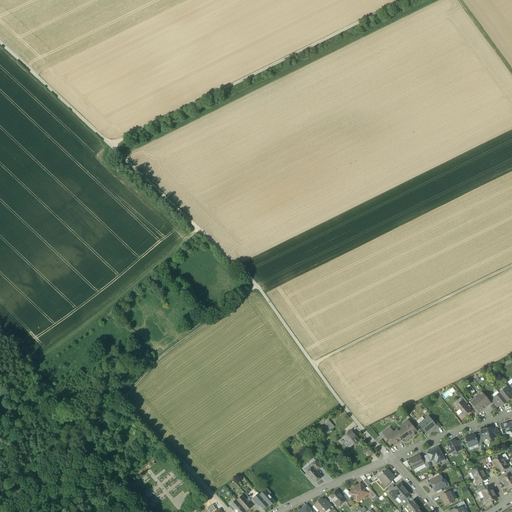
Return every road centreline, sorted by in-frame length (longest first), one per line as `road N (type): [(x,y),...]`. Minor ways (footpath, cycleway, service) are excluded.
road 1 (track): [(110,145),(256,287),(340,402)]
road 2 (track): [(110,145),(408,0)]
road 3 (track): [(511,267),(311,366)]
road 4 (track): [(256,287),(160,356),(123,396)]
road 5 (track): [(123,396),(7,511)]
road 6 (track): [(0,43),(110,145)]
road 7 (residential): [(391,460),(511,413)]
road 8 (residential): [(277,511),(391,460)]
